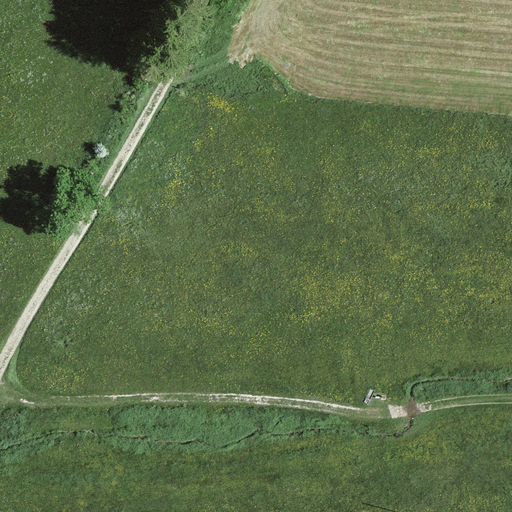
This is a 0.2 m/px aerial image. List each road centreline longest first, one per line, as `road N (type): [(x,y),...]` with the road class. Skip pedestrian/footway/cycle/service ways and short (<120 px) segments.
road 1 (track): [(511,402),(459,401),(378,417),(245,404),(31,401),(0,387)]
road 2 (track): [(204,0),(0,379)]
